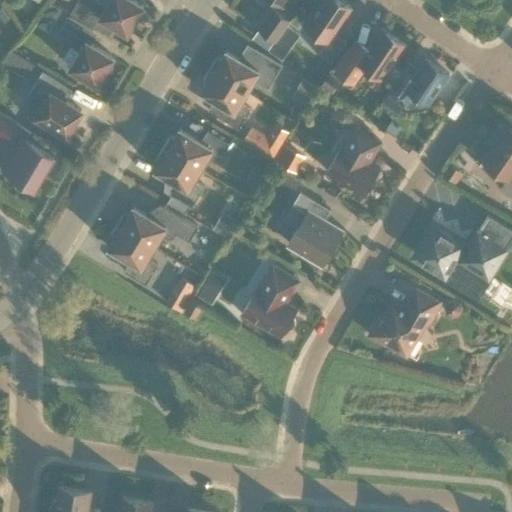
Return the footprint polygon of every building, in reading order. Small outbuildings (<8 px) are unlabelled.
[(79,0),(72,12),(109,34),(115,24),(128,32),(145,5),(136,0),(111,0),(107,7),(94,0),(79,0)] [(353,6),(343,0),(320,0),(305,23),(328,40),(320,52),(332,61),(347,40),(335,32),(353,6)] [(41,18),(53,24),(62,8),(50,2),(41,18)] [(0,25),(0,26),(11,17),(2,6),(0,7),(0,25)] [(265,31),(277,39),(291,19),(290,19),(274,7),(260,28),(265,31)] [(94,30),(70,16),(59,34),(82,48),(71,67),(98,83),(114,56),(88,40),(94,30)] [(354,43),(336,69),(348,77),(355,82),(366,66),(384,78),(407,43),(383,26),(369,46),(358,38),(354,43)] [(277,41),(271,49),(284,58),(289,50),(277,41)] [(10,48),(2,61),(14,68),(22,56),(10,48)] [(257,48),(248,62),(227,49),(222,58),(218,55),(211,67),(248,89),(255,78),(268,86),(282,63),(257,48)] [(402,72),(388,92),(390,94),(406,105),(415,93),(430,103),(450,73),(427,57),(420,68),(410,61),(402,72)] [(208,82),(203,90),(224,103),(217,114),(240,127),(252,107),(241,101),(248,89),(211,67),(203,79),(208,82)] [(76,120),(82,109),(60,96),(67,84),(43,70),(31,91),(46,100),(37,114),(68,133),(70,130),(74,130),(78,123),(76,120)] [(333,92),(340,80),(330,73),(322,85),(333,92)] [(355,119),(353,109),(345,105),(336,107),(332,114),(334,123),(341,128),(351,126),(355,119)] [(17,145),(3,168),(18,177),(17,181),(18,184),(21,187),(24,188),(28,187),(31,184),(36,187),(55,155),(26,137),(31,129),(17,121),(0,110),(0,136),(6,140),(7,139),(17,145)] [(396,135),(401,128),(391,121),(386,128),(396,135)] [(268,134),(258,128),(250,143),(273,157),(289,130),(275,122),(268,134)] [(511,128),(507,125),(484,160),(509,177),(501,188),(511,195),(511,128)] [(327,170),(365,193),(380,168),(369,161),(382,141),(357,126),(344,146),(342,145),(327,170)] [(171,133),(164,145),(202,167),(209,156),(219,162),(231,142),(208,129),(202,140),(181,127),(176,136),(171,133)] [(162,160),(156,168),(177,181),(171,193),(172,194),(168,201),(186,212),(190,204),(193,206),(205,185),(195,179),(202,167),(164,145),(157,157),(162,160)] [(457,183),(464,173),(451,164),(444,174),(457,183)] [(301,180),(278,166),(272,176),(285,183),(286,182),(296,188),(301,180)] [(299,226),(290,242),(324,262),(342,231),(324,220),(331,208),(301,190),(285,218),(299,226)] [(125,211),(118,223),(155,245),(162,234),(169,238),(175,236),(177,232),(190,240),(199,225),(164,204),(156,218),(135,205),(129,214),(125,211)] [(468,248),(434,227),(418,254),(479,292),(511,238),(511,228),(489,214),(468,248)] [(148,257),(155,245),(118,223),(111,235),(115,238),(110,246),(131,259),(125,270),(147,283),(159,263),(148,257)] [(294,313),(297,308),(287,302),(300,279),(274,264),(261,286),(259,285),(242,313),(257,322),(259,320),(281,333),(285,328),(289,328),(293,326),(296,322),(296,317),(294,313)] [(407,352),(426,320),(431,323),(443,302),(418,287),(406,307),(393,299),(381,320),(379,319),(370,334),(385,343),(387,340),(407,352)] [(173,292),(168,301),(178,307),(183,298),(173,292)] [(192,299),(186,310),(196,316),(202,305),(192,299)] [(462,309),(460,303),(454,299),(448,301),(445,307),(447,313),(452,316),(459,314),(462,309)] [(88,511),(92,490),(61,485),(58,498),(56,498),(52,507),(52,511),(88,511)] [(151,511),(154,501),(124,496),(121,511),(151,511)]
